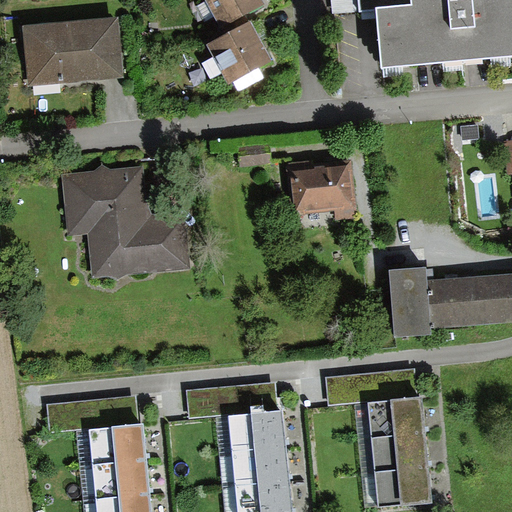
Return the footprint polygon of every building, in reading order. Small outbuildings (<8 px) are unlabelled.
[(262,0),(205,0),(222,27),(264,3),(262,0)] [(357,0),(359,10),(377,9),(413,6),(412,0),(357,0)] [(511,0),(412,0),(413,6),(377,9),(382,67),(511,56),(511,0)] [(121,17),(25,24),(29,84),(126,77),(121,17)] [(250,21),(208,43),(228,81),(270,58),(250,21)] [(511,139),(502,141),(506,177),(511,176),(511,177),(511,139)] [(269,144),(238,147),(240,167),(271,164),(269,144)] [(352,157),(289,164),(294,214),(336,209),(337,219),(358,218),(352,157)] [(149,165),(64,172),(69,233),(91,231),(95,277),(190,269),(185,214),(153,217),(149,165)] [(426,269),(391,271),(396,338),(436,335),(435,328),(511,322),(511,273),(427,281),(426,269)] [(412,370),(326,377),(328,405),(369,401),(414,397),(412,370)] [(276,384),(187,391),(189,418),(229,415),(278,411),(276,384)] [(136,396),(47,405),(50,432),(90,428),(139,423),(136,396)] [(373,439),(425,433),(422,398),(414,397),(369,401),(373,439)] [(233,451),(286,446),(283,411),(278,411),(229,415),(233,451)] [(94,464),(147,459),(143,423),(139,423),(90,428),(94,464)] [(376,471),(429,465),(425,433),(373,439),(376,471)] [(236,484),(289,480),(286,446),(233,451),(236,484)] [(173,511),(171,448),(152,448),(155,511),(173,511)] [(97,499),(150,494),(147,459),(94,464),(97,499)] [(429,465),(376,471),(379,508),(433,501),(429,465)] [(290,511),(289,480),(236,484),(236,511),(290,511)] [(151,511),(150,494),(97,499),(97,511),(151,511)]
